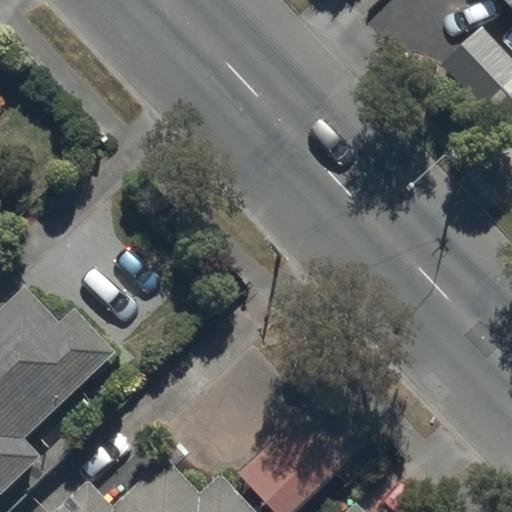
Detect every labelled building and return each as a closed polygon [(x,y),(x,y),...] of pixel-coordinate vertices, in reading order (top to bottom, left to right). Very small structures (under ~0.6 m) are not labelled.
[(511,51),(485,24),(440,66),(498,127),(511,113),(511,51)] [(0,487),(4,492),(49,453),(31,432),(122,351),(81,305),(65,320),(33,285),(0,314),(0,487)] [(293,511),(345,462),(302,417),(245,472),(283,511),(293,511)] [(266,511),(228,475),(211,493),(171,453),(120,506),(91,478),(58,511),(266,511)] [(370,511),(357,498),(343,511),(370,511)]
